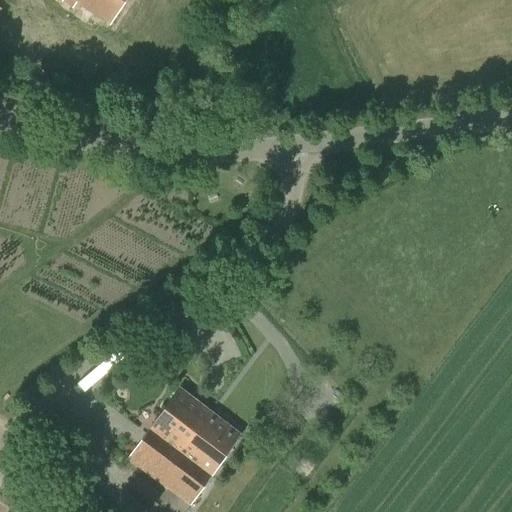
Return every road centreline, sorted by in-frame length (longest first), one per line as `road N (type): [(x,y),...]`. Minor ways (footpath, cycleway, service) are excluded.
road 1 (unclassified): [(0,456),(91,363),(279,227),(292,202),(292,145)]
road 2 (tertiary): [(0,120),(145,154),(292,145)]
road 3 (tertiary): [(292,145),(511,122)]
